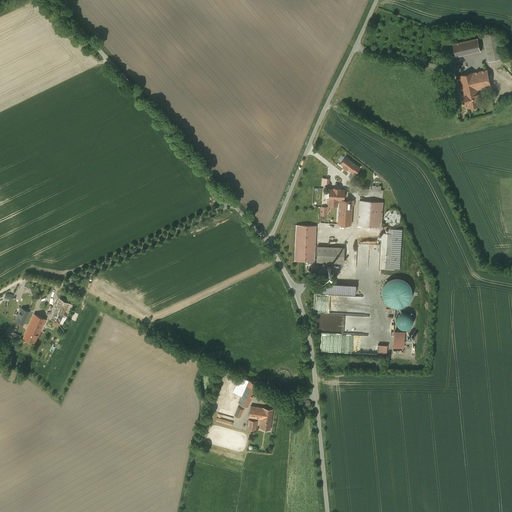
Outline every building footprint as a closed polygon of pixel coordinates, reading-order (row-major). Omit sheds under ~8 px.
[(498,32),(483,35),(488,61),(504,58),(498,32)] [(478,38),(453,44),(456,57),(481,51),(478,38)] [(488,69),(461,75),(464,87),(470,86),(471,90),(477,89),(478,90),(491,86),(488,69)] [(478,90),(477,89),(471,90),(470,86),(464,87),(466,96),(465,96),(466,103),(467,102),(468,108),(481,105),(478,90)] [(346,157),(340,163),(344,166),(343,167),(346,170),(347,169),(350,171),(351,170),(355,165),(346,157)] [(355,165),(351,170),(355,174),(360,168),(355,165)] [(333,189),(329,189),(328,199),(329,199),(329,205),(337,206),(338,199),(340,199),(344,200),(344,199),(344,196),(348,196),(348,191),(344,190),(340,189),(340,188),(333,188),(333,189)] [(344,200),(340,199),(338,224),(351,225),(352,207),(353,207),(354,200),(344,199),(344,200)] [(383,202),(360,200),(358,225),(381,227),(383,202)] [(383,217),(383,219),(384,221),(384,222),(385,224),(386,225),(388,226),(389,227),(391,227),(392,227),(394,227),(396,227),(397,226),(399,225),(400,224),(401,222),(401,221),(402,219),(402,217),(401,216),(401,214),(400,213),(399,211),(397,210),(396,210),(394,209),(393,209),(391,209),(389,210),(388,210),(386,211),(385,213),(384,214),(384,216),(383,217)] [(306,261),(315,261),(316,225),(296,225),(294,261),(306,261)] [(388,233),(382,233),(380,268),(399,269),(402,229),(389,228),(388,233)] [(344,247),(317,246),(316,262),(344,263),(344,247)] [(385,281),(383,284),(381,287),(381,291),(381,294),(382,298),(384,301),(386,303),(389,305),(393,306),(396,307),(400,306),(403,305),(406,303),(408,301),(410,298),(411,294),(411,291),(411,287),(409,284),(407,281),(404,279),(401,277),(398,276),(394,277),(391,277),(388,279),(385,281)] [(355,285),(324,283),(323,292),(354,294),(355,285)] [(60,299),(51,318),(64,324),(73,305),(60,299)] [(23,324),(29,312),(22,308),(16,321),(23,324)] [(399,312),(397,314),(396,316),(395,318),(395,321),(396,323),(397,325),(399,327),(402,328),(404,328),(407,328),(409,326),(411,325),(412,322),(412,320),(412,317),(411,315),(409,313),(407,312),(404,311),(402,311),(399,312)] [(29,326),(39,331),(45,319),(35,314),(29,326)] [(39,331),(29,326),(24,337),(34,342),(37,337),(39,331)] [(404,331),(394,331),(393,347),(403,347),(404,331)] [(236,400),(248,406),(257,384),(240,376),(236,387),(241,390),(236,400)] [(268,417),(272,417),(273,409),(251,406),(249,417),(261,419),(268,420),(268,417)] [(238,407),(235,415),(240,417),(243,409),(238,407)] [(261,419),(260,428),(270,429),(272,417),(268,417),(268,420),(261,419)] [(247,429),(256,430),(257,421),(249,419),(247,429)]
